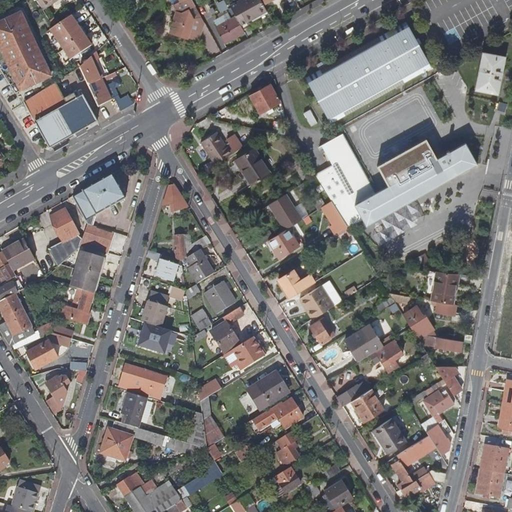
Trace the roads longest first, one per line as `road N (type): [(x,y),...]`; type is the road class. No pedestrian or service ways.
road 1 (residential): [(168,153),(393,511)]
road 2 (residential): [(168,153),(69,468)]
road 3 (primary): [(163,110),(367,0)]
road 4 (residential): [(478,359),(511,175)]
road 5 (residential): [(449,511),(478,359)]
road 6 (primary): [(44,180),(163,110)]
road 7 (residential): [(0,356),(69,468)]
road 8 (residential): [(163,110),(159,91),(96,0)]
